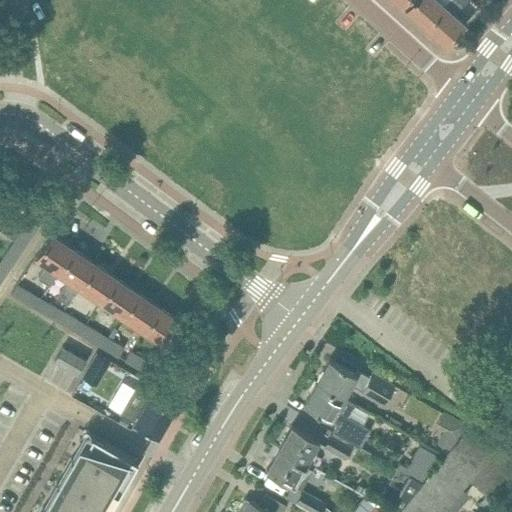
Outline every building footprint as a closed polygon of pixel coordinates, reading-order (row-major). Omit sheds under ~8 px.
[(411,0),(404,8),(425,26),(448,0),(411,0)] [(448,0),(425,26),(446,44),(465,23),(453,13),(461,4),(462,5),(466,0),(448,0)] [(0,198),(0,201),(28,220),(37,206),(9,187),(1,200),(0,198)] [(29,219),(14,240),(23,247),(38,225),(29,219)] [(49,284),(58,271),(73,248),(51,234),(36,256),(47,263),(38,277),(49,284)] [(14,240),(0,261),(0,262),(9,268),(23,247),(14,240)] [(56,296),(67,303),(95,263),(73,248),(58,271),(68,278),(56,296)] [(0,262),(0,281),(9,269),(9,268),(0,262)] [(116,278),(95,263),(79,286),(101,300),(116,278)] [(101,300),(123,315),(138,292),(116,278),(101,300)] [(17,283),(11,293),(35,308),(41,298),(17,283)] [(123,315),(145,329),(160,307),(138,292),(123,315)] [(41,298),(35,308),(53,318),(59,309),(43,299),(41,298)] [(160,307),(145,329),(166,344),(181,322),(160,307)] [(57,320),(73,330),(79,320),(63,311),(57,320)] [(79,334),(96,343),(101,333),(85,324),(79,334)] [(102,347),(118,357),(124,347),(108,337),(102,347)] [(54,360),(77,373),(85,360),(62,346),(54,360)] [(124,360),(140,369),(146,359),(130,350),(124,360)] [(329,359),(316,381),(343,397),(351,384),(360,390),(360,391),(382,403),(394,383),(371,370),(368,375),(357,369),(355,373),(329,359)] [(316,381),(303,404),(320,414),(330,420),(331,419),(338,423),(333,432),(360,447),(371,430),(349,417),(356,404),(343,397),(316,381)] [(135,387),(119,414),(134,422),(157,436),(173,408),(150,395),(135,387)] [(443,410),(434,425),(443,430),(437,440),(451,448),(466,423),(443,410)] [(397,511),(452,511),(470,492),(462,486),(468,479),(502,508),(511,495),(511,448),(476,418),(469,427),(457,442),(455,443),(451,448),(447,453),(443,458),(422,483),(397,511)] [(291,425),(279,447),(313,467),(314,466),(312,465),(315,450),(313,449),(318,440),(291,425)] [(323,446),(344,458),(351,446),(329,434),(323,446)] [(92,435),(47,511),(107,511),(136,461),(92,435)] [(398,469),(422,483),(443,458),(415,440),(400,464),(401,464),(398,469)] [(313,467),(279,447),(266,469),(301,489),(313,467)] [(327,488),(336,493),(343,483),(333,477),(327,488)] [(313,511),(330,511),(323,506),(326,503),(302,489),(296,502),(313,511)] [(241,511),(271,511),(249,499),(241,511)]
